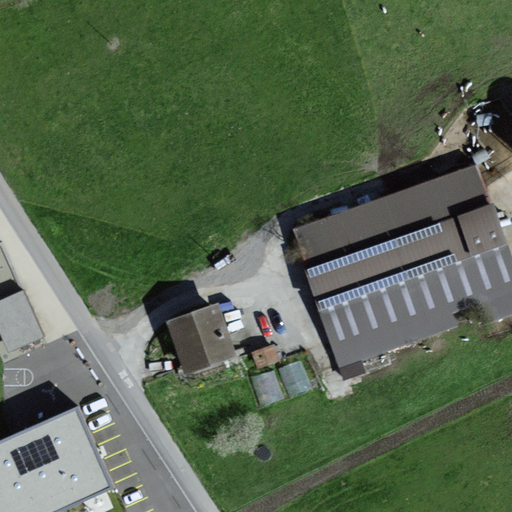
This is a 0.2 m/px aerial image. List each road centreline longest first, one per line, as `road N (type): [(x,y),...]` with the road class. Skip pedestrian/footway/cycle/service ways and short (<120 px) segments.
road 1 (residential): [(212,511),(0,183)]
road 2 (track): [(332,206),(285,220),(269,277),(257,289),(186,299),(151,321),(133,364),(121,371)]
road 3 (track): [(256,511),(511,386)]
